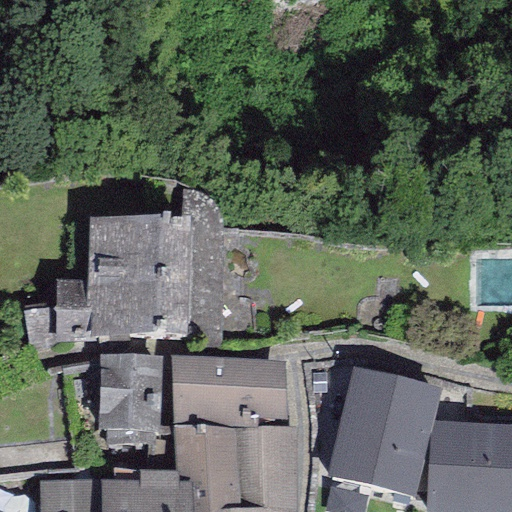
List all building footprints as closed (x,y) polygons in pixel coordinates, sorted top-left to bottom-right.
[(189,218),(87,216),(86,281),(56,280),(55,345),(89,346),(90,337),(187,339),(189,218)] [(163,356),(98,355),(96,431),(106,431),(105,446),(150,446),(151,430),(161,430),(163,356)] [(285,363),(170,357),(173,427),(177,472),(178,482),(191,485),(191,511),(293,511),(295,428),(287,429),(285,363)] [(439,387),(352,367),(326,477),(414,497),(439,387)] [(511,511),(511,425),(434,422),(425,511),(426,511),(511,511)] [(114,481),(38,483),(38,511),(191,511),(191,485),(178,482),(177,472),(136,471),(112,468),(114,481)]
